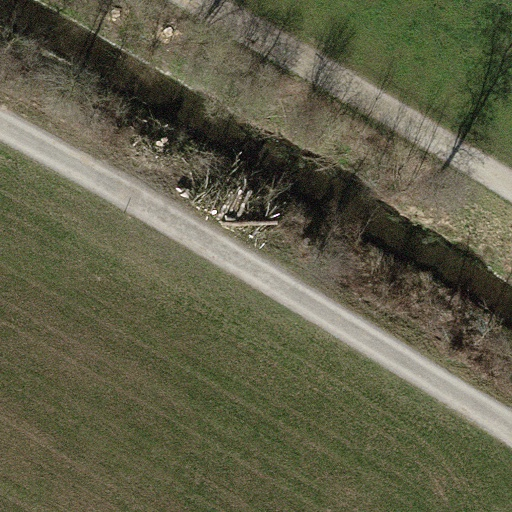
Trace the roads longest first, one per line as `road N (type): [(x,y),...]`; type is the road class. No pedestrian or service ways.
road 1 (track): [(0,123),(316,304),(511,432)]
road 2 (track): [(511,186),(205,0)]
